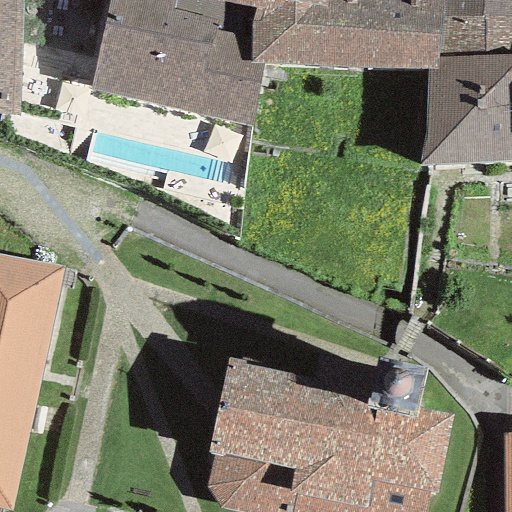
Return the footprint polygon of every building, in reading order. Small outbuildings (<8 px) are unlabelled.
[(21,0),(0,0),(0,110),(17,111),(21,0)] [(109,0),(88,89),(255,128),(265,67),(246,60),(255,8),(221,0),(109,0)] [(327,0),(221,0),(255,8),(259,0),(293,0),(327,5),(327,0)] [(435,59),(441,0),(327,0),(327,5),(293,0),(259,0),(255,8),(246,60),(265,67),(427,71),(434,71),(435,59)] [(511,0),(441,0),(435,59),(511,55),(511,0)] [(417,166),(511,162),(511,55),(435,59),(434,71),(427,71),(424,140),(417,166)] [(63,268),(0,255),(0,508),(10,510),(63,268)] [(243,362),(226,360),(206,455),(212,457),(206,485),(222,508),(241,511),(422,511),(426,495),(433,500),(451,413),(418,409),(427,369),(379,362),(371,403),(291,387),(295,377),(240,366),(243,362)] [(511,511),(511,433),(502,434),(502,511),(511,511)]
